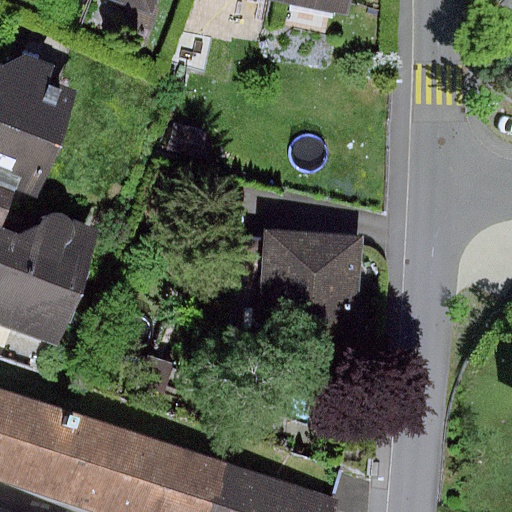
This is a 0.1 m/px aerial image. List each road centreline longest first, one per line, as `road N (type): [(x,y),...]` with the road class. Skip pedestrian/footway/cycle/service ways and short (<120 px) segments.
road 1 (residential): [(423,511),(439,190)]
road 2 (residential): [(439,190),(440,0)]
